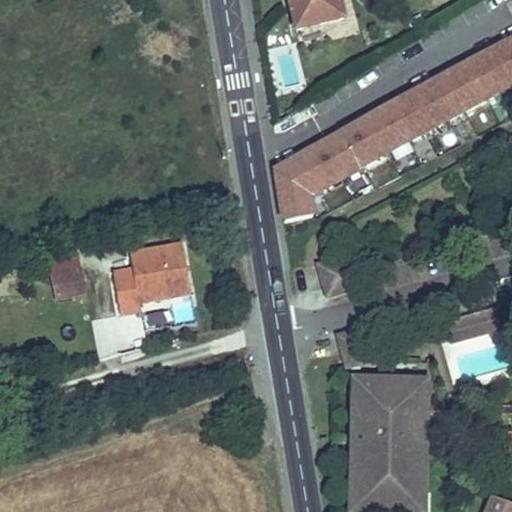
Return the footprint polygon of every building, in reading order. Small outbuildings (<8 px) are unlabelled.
[(345,20),(340,0),(291,0),(299,31),(345,20)] [(511,43),(278,171),(286,222),(314,217),(311,197),(511,87),(511,43)] [(318,112),(314,104),(309,107),(313,116),(318,112)] [(183,246),(131,255),(134,272),(115,275),(123,318),(142,314),(140,306),(192,296),(183,246)] [(348,260),(326,266),(334,292),(355,286),(348,260)] [(86,295),(80,272),(54,278),(59,301),(86,295)] [(496,311),(476,316),(481,333),(500,328),(496,311)] [(476,316),(469,318),(474,335),(481,333),(476,316)] [(469,318),(450,324),(455,341),(474,335),(469,318)] [(368,331),(347,337),(354,363),(375,357),(368,331)] [(421,382),(367,381),(366,402),(357,402),(357,434),(358,434),(358,462),(356,462),(355,490),(363,490),(362,511),(417,511),(418,491),(426,491),(427,447),(421,447),(421,437),(427,437),(428,406),(420,406),(421,382)] [(367,381),(358,381),(357,402),(366,402),(367,381)] [(429,382),(421,382),(420,406),(428,406),(429,382)] [(362,511),(363,490),(355,490),(354,511),(362,511)] [(425,511),(426,491),(418,491),(417,511),(425,511)] [(511,511),(511,509),(492,501),(487,511),(511,511)]
